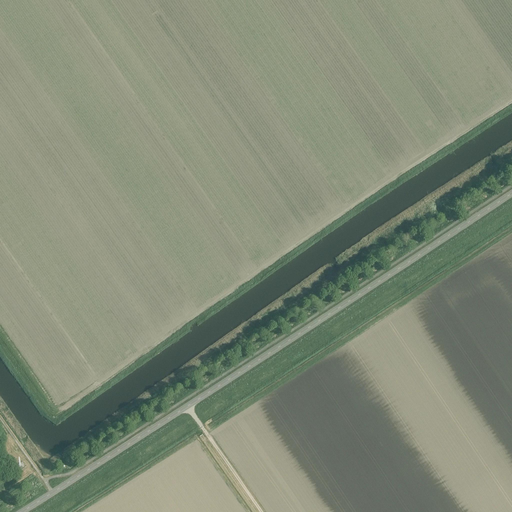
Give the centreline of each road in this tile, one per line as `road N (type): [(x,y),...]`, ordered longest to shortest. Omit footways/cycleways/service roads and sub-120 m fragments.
road 1 (unclassified): [(22,511),(511,192)]
road 2 (track): [(187,406),(261,511)]
